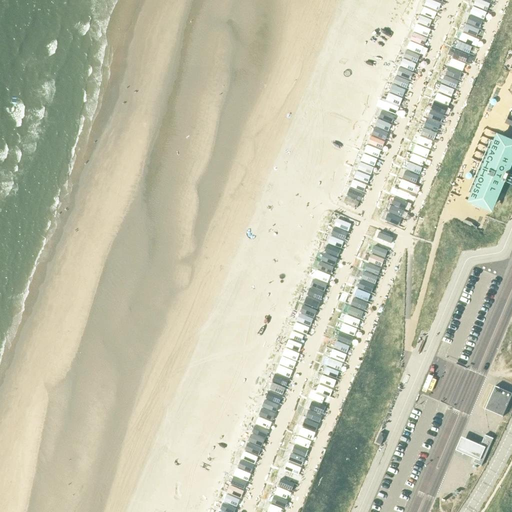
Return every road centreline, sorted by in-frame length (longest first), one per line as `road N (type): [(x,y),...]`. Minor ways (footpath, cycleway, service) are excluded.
road 1 (primary): [(511,278),(413,511)]
road 2 (primary): [(423,511),(511,303)]
